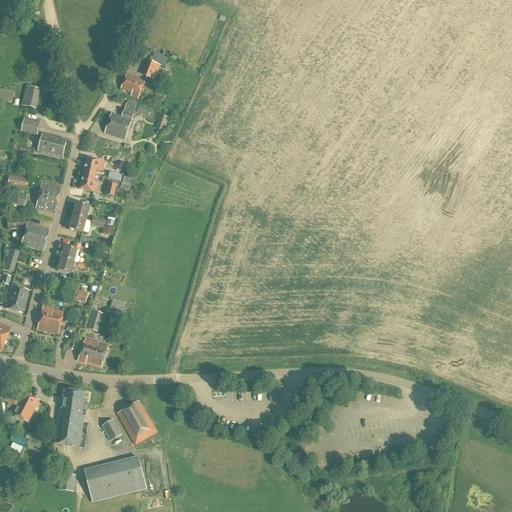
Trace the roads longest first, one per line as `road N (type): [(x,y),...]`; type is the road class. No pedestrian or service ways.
road 1 (tertiary): [(17,365),(115,381),(348,373),(409,385),(511,424)]
road 2 (residential): [(17,365),(79,128),(120,75)]
road 3 (track): [(79,128),(49,0)]
